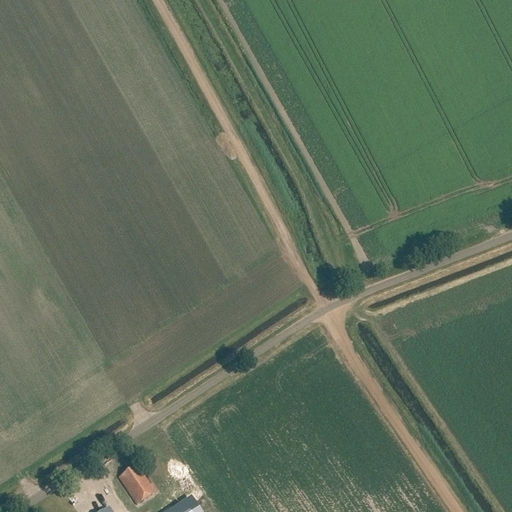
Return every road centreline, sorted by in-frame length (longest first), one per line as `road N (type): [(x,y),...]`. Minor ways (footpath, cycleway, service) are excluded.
road 1 (unclassified): [(14,511),(324,308),(511,235)]
road 2 (track): [(324,308),(166,0)]
road 3 (track): [(317,312),(454,511)]
